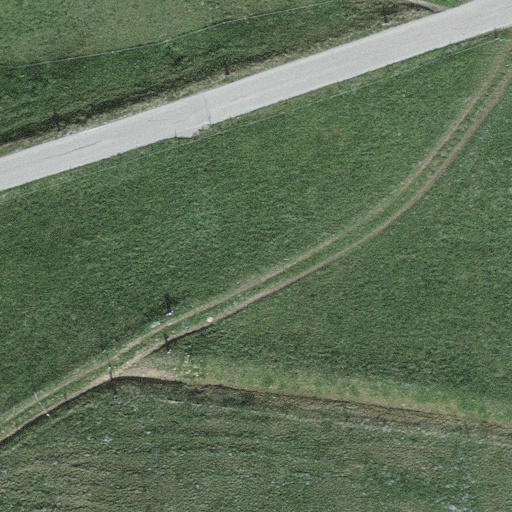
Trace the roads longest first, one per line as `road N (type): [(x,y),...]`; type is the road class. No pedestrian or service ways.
road 1 (track): [(0,431),(147,337),(402,198),(461,128),(511,33)]
road 2 (unclassified): [(0,172),(511,1)]
